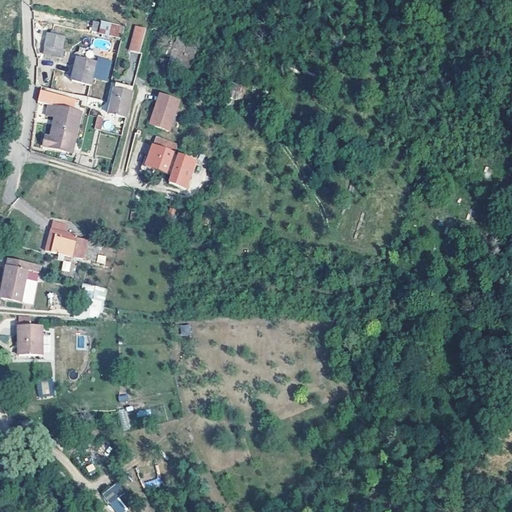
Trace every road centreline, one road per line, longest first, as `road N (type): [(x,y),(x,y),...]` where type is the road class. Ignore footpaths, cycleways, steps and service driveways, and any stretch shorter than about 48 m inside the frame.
road 1 (residential): [(0,170),(27,120),(26,0)]
road 2 (track): [(511,298),(485,291),(511,178)]
road 3 (track): [(110,511),(56,451),(12,446)]
road 4 (unknown): [(17,140),(132,173)]
